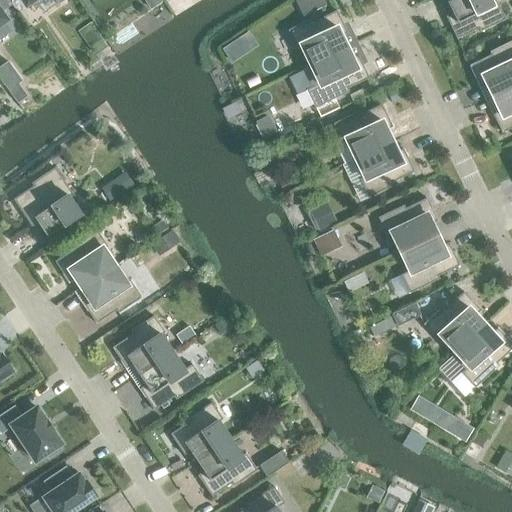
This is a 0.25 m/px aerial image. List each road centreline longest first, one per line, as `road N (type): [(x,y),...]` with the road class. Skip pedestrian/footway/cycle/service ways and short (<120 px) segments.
road 1 (residential): [(380,0),(511,267)]
road 2 (residential): [(164,511),(0,269)]
